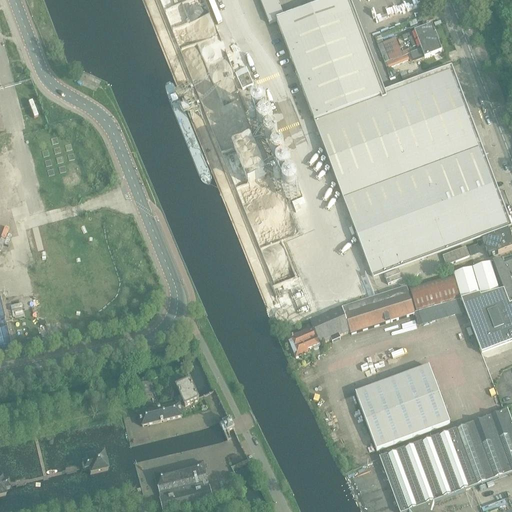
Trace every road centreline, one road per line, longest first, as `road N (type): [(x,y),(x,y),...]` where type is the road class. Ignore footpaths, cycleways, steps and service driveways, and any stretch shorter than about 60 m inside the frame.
road 1 (tertiary): [(0,376),(151,339),(179,312),(109,131),(42,77),(12,0)]
road 2 (tertiary): [(511,160),(451,0)]
